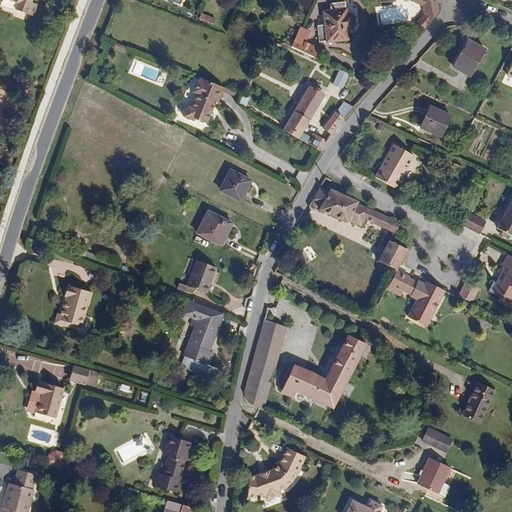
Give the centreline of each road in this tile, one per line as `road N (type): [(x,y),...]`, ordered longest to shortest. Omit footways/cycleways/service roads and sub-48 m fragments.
road 1 (residential): [(456,4),(308,187),(265,272),(224,511)]
road 2 (tertiary): [(0,272),(95,0)]
road 3 (track): [(236,417),(0,344)]
